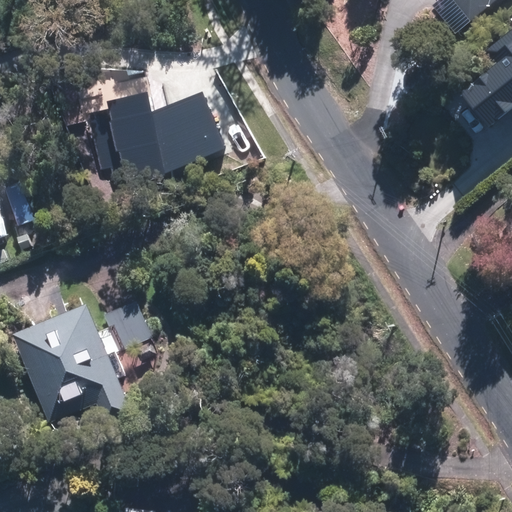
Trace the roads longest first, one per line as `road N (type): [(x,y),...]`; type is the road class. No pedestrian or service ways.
road 1 (residential): [(263,0),(307,95),(511,423)]
road 2 (unknown): [(385,220),(511,124)]
